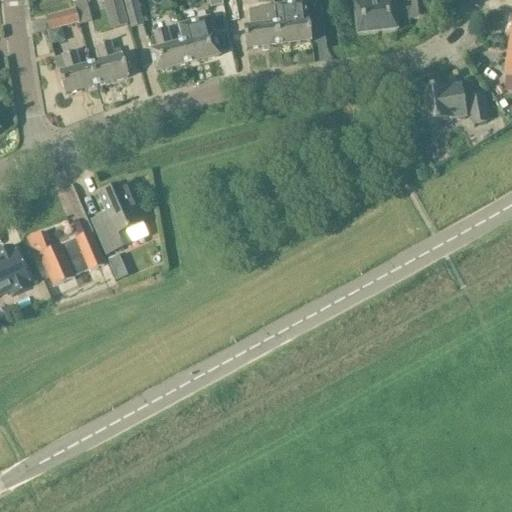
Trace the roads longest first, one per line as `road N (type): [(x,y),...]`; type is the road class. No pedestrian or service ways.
road 1 (tertiary): [(0,487),(511,205)]
road 2 (residential): [(449,49),(383,72),(165,106),(38,149)]
road 3 (residential): [(38,149),(16,0)]
